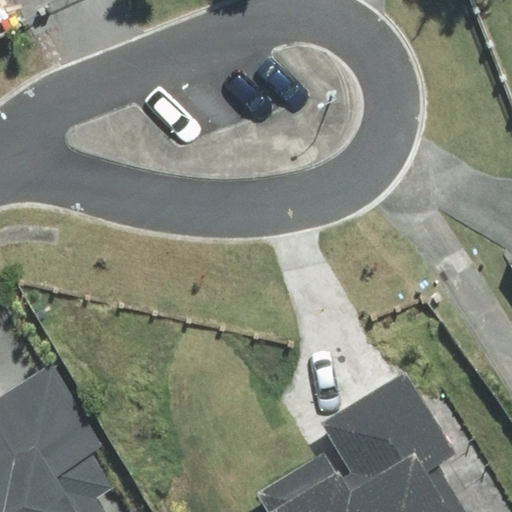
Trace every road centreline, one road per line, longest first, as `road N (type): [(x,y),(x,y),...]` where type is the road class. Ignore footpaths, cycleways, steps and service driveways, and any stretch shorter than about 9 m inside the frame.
road 1 (residential): [(371,52),(392,117),(352,181),(303,205),(190,206),(15,159)]
road 2 (residential): [(15,159),(52,111),(89,82),(265,13),(345,21),(371,52)]
